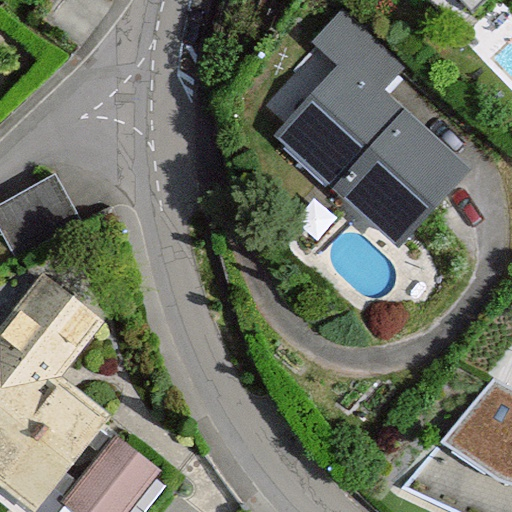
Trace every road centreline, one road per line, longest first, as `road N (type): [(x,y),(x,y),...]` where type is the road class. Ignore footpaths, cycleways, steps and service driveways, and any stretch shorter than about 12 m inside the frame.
road 1 (residential): [(326,511),(269,458),(208,360),(133,107)]
road 2 (residential): [(0,167),(37,136),(133,107)]
